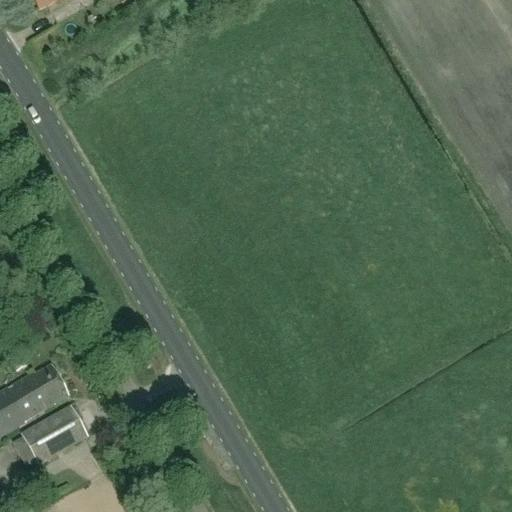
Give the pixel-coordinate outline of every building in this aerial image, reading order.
[(57,0),(32,0),(39,11),(57,0)] [(154,0),(130,0),(137,10),(154,0)] [(7,361),(16,374),(26,368),(18,354),(7,361)] [(25,379),(0,393),(0,438),(25,423),(24,423),(68,397),(49,367),(26,381),(25,379)] [(21,437),(37,465),(85,438),(69,409),(21,437)]
